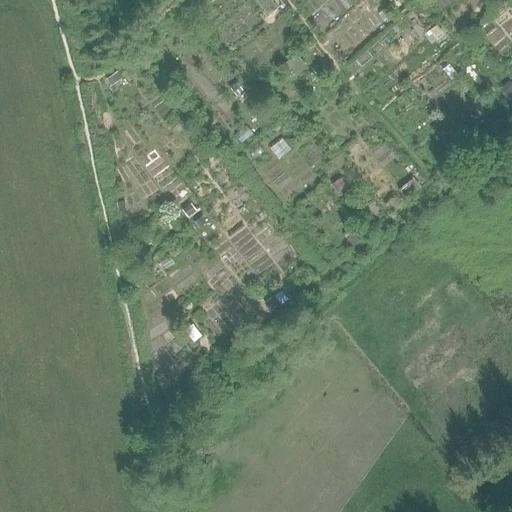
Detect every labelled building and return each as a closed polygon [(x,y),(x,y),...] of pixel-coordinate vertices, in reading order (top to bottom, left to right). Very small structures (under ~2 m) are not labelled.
[(270,0),(254,0),(269,17),(278,9),(270,0)] [(435,27),(429,31),(437,41),(443,37),(435,27)] [(295,55),(284,65),(294,75),(305,65),(295,55)] [(449,65),(442,70),(451,81),(457,76),(449,65)] [(117,72),(106,80),(111,87),(122,79),(117,72)] [(511,86),(508,82),(500,90),(510,102),(511,100),(511,86)] [(236,84),(230,89),(236,96),(242,91),(236,84)] [(281,140),(273,146),(282,157),(290,150),(281,140)] [(341,178),(331,185),(337,193),(347,186),(341,178)] [(406,185),(398,191),(406,200),(414,194),(406,185)] [(394,198),(384,206),(390,213),(399,205),(394,198)] [(190,204),(181,211),(187,218),(196,211),(190,204)] [(201,218),(194,222),(199,229),(206,224),(201,218)] [(354,228),(344,236),(353,247),(363,239),(354,228)] [(150,268),(140,275),(144,282),(154,275),(150,268)] [(281,292),(274,297),(281,306),(288,301),(281,292)] [(277,306),(272,299),(265,305),(270,311),(277,306)] [(192,325),(184,332),(194,343),(201,336),(192,325)] [(205,355),(198,361),(204,368),(211,361),(205,355)]
